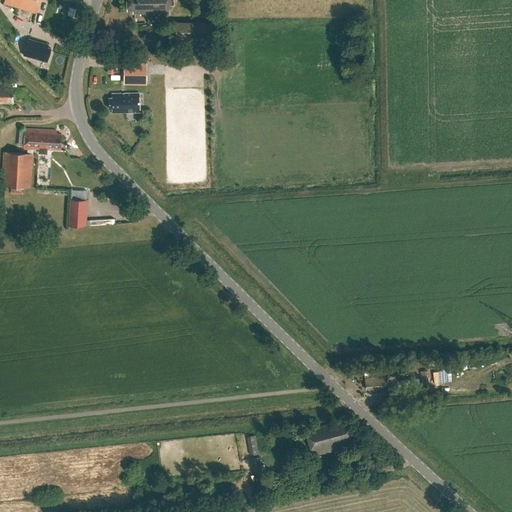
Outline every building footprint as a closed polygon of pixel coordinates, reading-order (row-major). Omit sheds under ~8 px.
[(38,12),(41,0),(5,0),(5,2),(38,12)] [(126,0),(126,11),(133,11),(133,14),(145,14),(145,15),(170,15),(170,5),(173,5),(172,0),(126,0)] [(192,46),(217,46),(216,21),(176,22),(176,47),(192,46)] [(49,62),(53,50),(48,49),(49,46),(30,39),(25,55),(49,62)] [(147,61),(124,61),(123,82),(146,82),(147,61)] [(0,103),(12,103),(12,88),(0,87),(0,103)] [(114,111),(141,111),(141,92),(114,93),(114,97),(110,97),(110,110),(114,109),(114,111)] [(149,110),(142,110),(142,121),(150,120),(149,110)] [(25,129),(24,144),(24,149),(33,150),(33,149),(39,149),(39,152),(41,154),(45,154),(47,152),(47,150),(60,150),(61,134),(56,134),(56,130),(25,129)] [(3,152),(1,186),(11,187),(11,191),(21,192),(21,187),(31,187),(33,153),(3,152)] [(70,199),(69,226),(86,225),(88,200),(70,199)] [(420,371),(422,385),(435,384),(434,374),(427,374),(427,371),(420,371)] [(388,391),(386,376),(365,378),(364,378),(365,389),(368,389),(368,393),(388,391)] [(343,426),(342,421),(334,423),(306,431),(306,430),(305,430),(313,455),(333,450),(332,447),(353,442),(348,424),(343,426)] [(247,437),(250,455),(257,454),(254,435),(247,437)] [(257,470),(260,478),(264,476),(262,469),(259,458),(252,459),(253,471),(257,470)]
